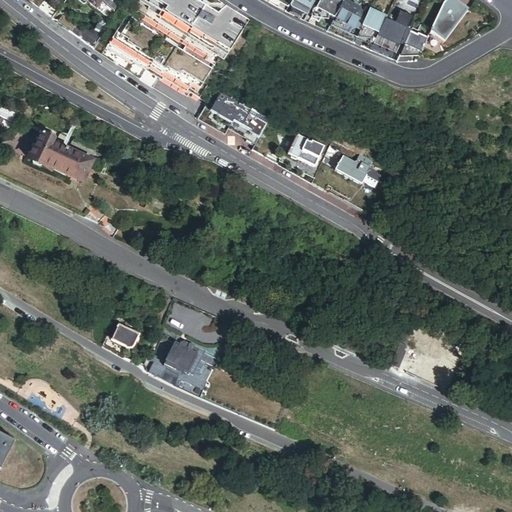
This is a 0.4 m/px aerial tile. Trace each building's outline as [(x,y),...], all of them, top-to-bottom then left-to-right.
[(36,0),(33,5),(45,15),(53,4),(47,0),(36,0)] [(95,10),(103,0),(80,0),(82,1),(87,5),(88,4),(95,10)] [(209,103),(256,26),(227,8),(226,7),(217,14),(196,0),(127,0),(125,3),(105,34),(95,50),(117,64),(141,80),(145,73),(157,81),(153,88),(157,90),(164,78),(209,103)] [(290,7),(293,2),(293,0),(273,0),(274,1),(277,3),(289,9),(290,7)] [(293,0),(293,2),(290,7),(290,9),(291,11),(289,15),(299,20),(302,21),(304,17),(307,19),(311,12),(315,4),(317,0),(293,0)] [(329,18),(334,20),(343,3),(344,0),(322,0),(319,6),(311,21),(315,23),(319,25),(322,20),(328,21),(329,18)] [(446,0),(431,33),(448,42),(465,8),(463,6),(460,5),(462,0),(446,0)] [(356,40),(364,24),(368,16),(343,3),(334,20),(327,31),(343,39),(354,43),(356,40)] [(52,20),(60,10),(53,4),(45,15),(52,20)] [(363,43),(372,47),(385,21),(386,19),(370,11),(368,16),(364,24),(356,40),(363,43)] [(95,50),(105,34),(94,27),(86,24),(81,24),(81,20),(63,13),(56,22),(55,22),(67,31),(94,51),(95,50)] [(411,20),(401,15),(395,26),(385,21),(372,47),(370,52),(390,59),(392,60),(398,48),(406,31),(411,20)] [(419,58),(427,39),(419,36),(418,38),(411,35),(412,34),(406,31),(398,48),(404,51),(399,63),(403,63),(408,63),(410,58),(413,58),(419,58)] [(231,124),(229,128),(233,130),(256,143),(251,151),(266,159),(273,146),(259,138),(269,120),(220,93),(210,111),(217,115),(218,113),(233,121),(231,124)] [(0,117),(11,122),(15,114),(0,107),(0,117)] [(217,116),(231,124),(233,121),(218,113),(217,115),(217,116)] [(81,181),(90,163),(58,148),(60,144),(53,141),(55,136),(43,131),(34,148),(33,147),(27,161),(31,163),(32,166),(38,169),(42,167),(51,172),(54,168),(81,181)] [(318,159),(312,156),(315,150),(309,147),(310,144),(306,142),(307,140),(296,135),(287,155),(300,162),(314,168),(318,159)] [(373,171),(372,172),(370,171),(370,170),(365,167),(364,170),(342,157),(334,171),(348,180),(357,186),(362,177),(373,184),(379,175),(373,171)] [(310,185),(324,192),(331,179),(317,172),(310,185)] [(133,350),(136,345),(141,335),(120,326),(113,341),(121,345),(126,348),(127,350),(133,350)] [(185,367),(187,368),(197,350),(175,339),(167,356),(177,361),(176,362),(179,364),(185,367)] [(392,364),(400,368),(408,351),(406,350),(408,345),(402,342),(392,364)] [(151,367),(164,373),(169,364),(156,357),(151,367)] [(260,377),(257,384),(262,386),(265,379),(260,377)]
